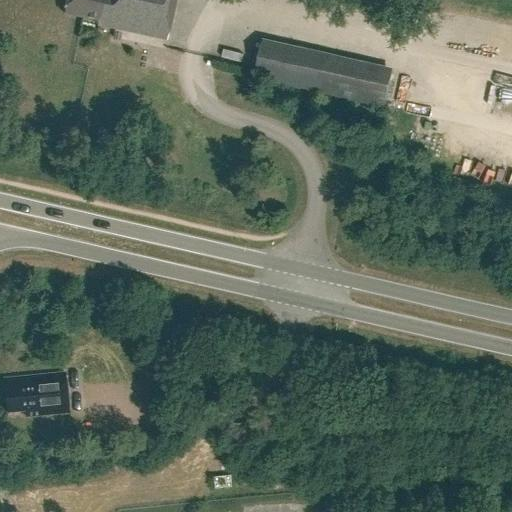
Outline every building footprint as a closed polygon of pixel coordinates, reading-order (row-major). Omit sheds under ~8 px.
[(66,0),(64,13),(98,21),(97,25),(132,32),(166,40),(174,0),(66,0)] [(86,33),(81,58),(116,65),(121,40),(86,33)] [(263,39),(261,46),(254,79),(384,108),(392,75),(393,68),(263,39)] [(64,373),(4,379),(4,385),(6,412),(25,410),(25,416),(68,412),(64,373)] [(232,487),(231,476),(215,477),(216,489),(232,487)]
